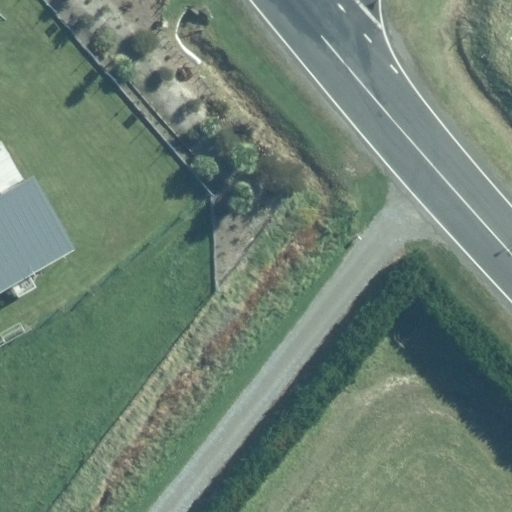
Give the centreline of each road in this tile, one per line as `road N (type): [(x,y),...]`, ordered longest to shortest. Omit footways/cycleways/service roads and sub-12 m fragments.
road 1 (unknown): [(205,511),(490,216)]
road 2 (unclassified): [(511,240),(299,0)]
